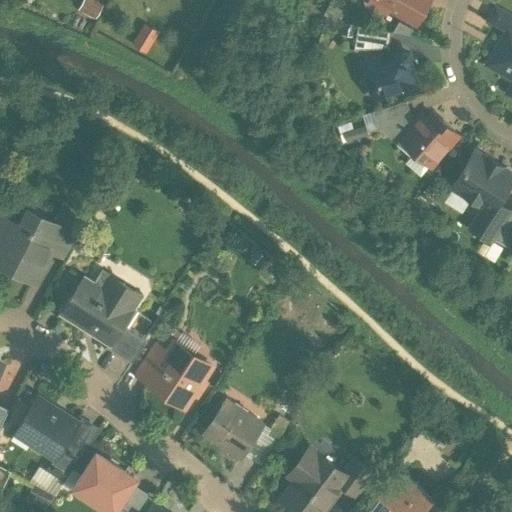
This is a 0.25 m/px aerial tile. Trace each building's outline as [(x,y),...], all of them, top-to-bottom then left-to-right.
[(371,0),(371,1),(386,10),(389,5),(417,21),(428,0),(371,0)] [(511,11),(496,2),(486,19),(507,30),(510,26),(511,27),(511,11)] [(394,30),(359,24),(355,48),(389,46),(392,31),(394,31),(394,30)] [(511,27),(510,26),(507,30),(489,62),(511,74),(511,27)] [(158,35),(146,29),(137,46),(148,52),(158,35)] [(402,48),(397,50),(396,52),(371,60),(369,65),(373,79),(378,81),(382,92),(386,93),(395,90),(396,88),(416,81),(409,58),(410,56),(408,50),(402,48)] [(407,99),(373,110),(378,127),(412,116),(413,116),(407,99)] [(434,112),(429,118),(423,112),(416,120),(412,116),(405,118),(412,125),(401,137),(431,163),(458,133),(434,112)] [(511,178),(511,171),(476,149),(454,184),(485,205),(493,209),(498,200),(511,178)] [(493,209),(485,205),(472,226),(494,240),(495,238),(511,211),(511,209),(498,200),(493,209)] [(65,204),(56,222),(62,226),(50,250),(65,258),(71,248),(89,216),(65,204)] [(511,211),(495,238),(511,247),(511,211)] [(30,231),(0,215),(0,239),(2,241),(0,245),(0,262),(35,280),(50,250),(62,226),(56,222),(41,215),(37,224),(34,223),(30,231)] [(502,246),(494,241),(486,254),(494,259),(502,246)] [(103,290),(85,278),(64,311),(111,341),(112,342),(123,324),(133,309),(131,308),(141,293),(113,275),(103,290)] [(147,339),(123,324),(112,342),(111,341),(107,346),(133,362),(147,339)] [(155,347),(138,372),(151,380),(167,355),(155,347)] [(178,362),(167,355),(151,380),(186,403),(194,392),(199,395),(208,382),(203,378),(211,367),(186,351),(178,362)] [(39,396),(16,431),(55,457),(56,457),(66,443),(78,423),(55,408),(56,407),(39,396)] [(264,423),(226,398),(204,432),(242,457),(264,423)] [(280,414),(267,433),(277,440),(290,421),(280,414)] [(83,454),(66,443),(56,457),(55,457),(48,469),(65,480),(83,454)] [(311,447),(290,474),(297,480),(283,498),(301,511),(322,511),(334,496),(332,495),(341,483),(335,478),(342,470),(311,447)] [(98,454),(77,485),(115,510),(116,510),(118,511),(131,511),(119,504),(122,500),(133,483),(136,479),(98,454)] [(376,472),(353,455),(342,470),(335,478),(341,483),(358,496),(376,472)] [(12,471),(0,464),(0,486),(3,488),(12,471)] [(399,471),(380,497),(395,508),(391,511),(421,511),(433,497),(399,471)] [(147,511),(157,498),(133,483),(122,500),(140,511),(147,511)] [(433,497),(421,511),(448,511),(450,510),(433,497)]
